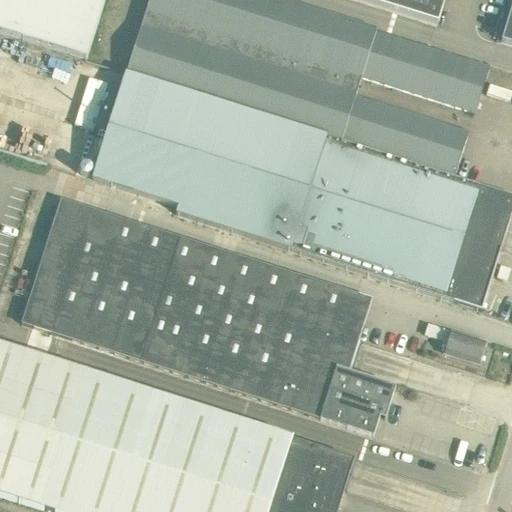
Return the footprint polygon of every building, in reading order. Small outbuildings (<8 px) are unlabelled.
[(0,0),(0,35),(86,62),(105,0),(0,0)] [(277,0),(150,0),(126,77),(454,179),(468,134),(467,134),(467,135),(355,100),(361,81),(473,116),(472,118),(473,119),(474,116),(474,117),(489,70),(488,70),(375,34),(376,31),(277,0)] [(356,0),(437,25),(445,0),(356,0)] [(511,47),(511,7),(508,22),(501,44),(511,47)] [(454,179),(126,77),(93,182),(176,209),(178,209),(176,217),(481,314),(501,253),(463,241),(473,209),(511,221),(511,216),(511,198),(454,180),(454,179)] [(21,326),(34,331),(319,422),(373,439),(382,410),(386,411),(383,421),(384,422),(394,391),(336,372),(346,341),(359,298),(60,203),(29,302),(21,326)] [(428,328),(425,338),(447,345),(444,356),(479,367),(486,346),(428,328)] [(292,441),(14,352),(0,347),(0,499),(40,511),(338,511),(354,463),(291,443),(292,441)]
